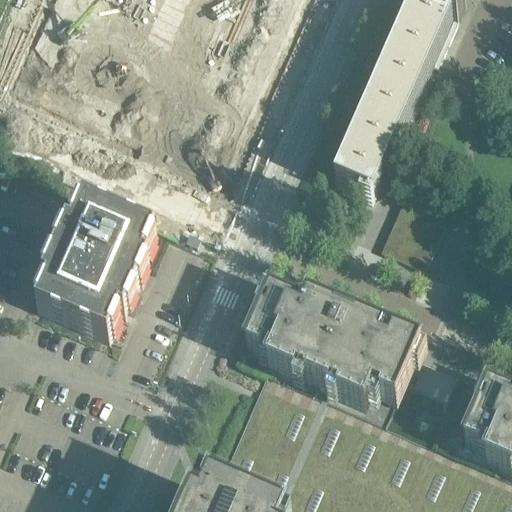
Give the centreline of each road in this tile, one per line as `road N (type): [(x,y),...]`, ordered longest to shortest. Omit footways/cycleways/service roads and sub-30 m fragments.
road 1 (residential): [(129,511),(246,245)]
road 2 (residential): [(511,358),(246,245)]
road 3 (residential): [(246,245),(352,0)]
road 4 (unknown): [(310,94),(143,28)]
